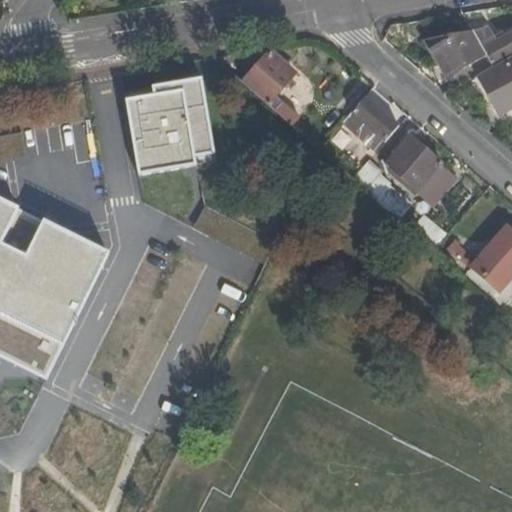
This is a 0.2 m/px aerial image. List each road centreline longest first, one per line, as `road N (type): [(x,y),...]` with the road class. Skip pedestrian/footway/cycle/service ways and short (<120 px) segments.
road 1 (residential): [(30,56),(339,5)]
road 2 (residential): [(339,5),(353,40),(511,178)]
